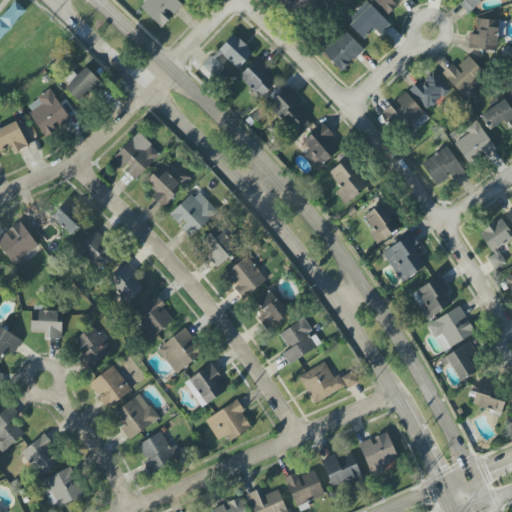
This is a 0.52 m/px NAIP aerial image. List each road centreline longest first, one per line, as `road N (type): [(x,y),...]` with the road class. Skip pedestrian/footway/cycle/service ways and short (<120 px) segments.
road 1 (secondary): [(471,474),(429,389),(318,218),(100,0)]
road 2 (secondary): [(54,0),(290,242),(400,402)]
road 3 (residential): [(243,0),(348,105),(444,224),(511,329)]
road 4 (residential): [(75,158),(214,308),(302,436)]
road 5 (residential): [(0,197),(75,158),(234,0)]
road 6 (residential): [(123,511),(397,396)]
road 7 (residential): [(55,395),(131,509)]
